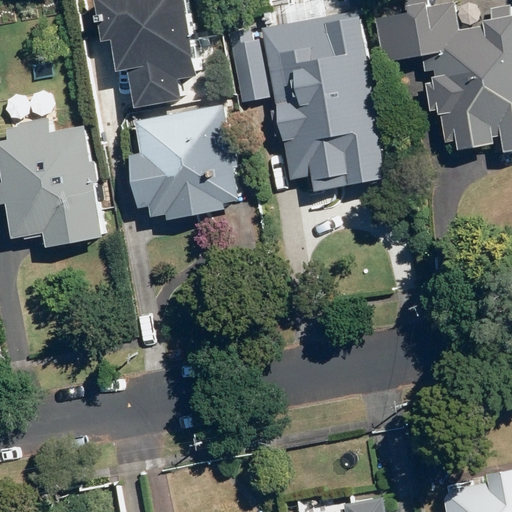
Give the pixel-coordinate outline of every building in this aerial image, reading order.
[(142,69),(147,103),(198,95),(195,76),(211,74),(198,0),(105,0),(112,42),(123,40),(128,71),(142,69)] [(511,7),(497,10),(499,23),(465,29),(461,3),(437,7),(435,0),(410,0),(412,11),(384,16),(392,61),(439,53),(443,75),(440,75),(441,80),(433,81),(438,110),(446,108),(447,114),(449,113),(454,140),(465,138),(467,148),(503,142),(502,135),(509,133),(511,150),(511,7)] [(397,175),(376,66),(382,65),(377,37),(345,43),(348,60),(307,68),(304,49),(278,54),(276,47),(263,50),(259,28),(237,32),(250,102),(284,95),(297,166),(318,162),(321,178),(355,171),(358,183),(397,175)] [(59,129),(57,116),(19,122),(15,100),(0,102),(0,148),(6,147),(22,236),(53,231),(56,245),(112,235),(92,123),(59,129)] [(249,198),(231,102),(143,118),(149,151),(139,153),(149,205),(158,204),(161,215),(176,212),(177,217),(236,207),(234,201),(249,198)] [(511,511),(511,468),(495,471),(497,479),(458,486),(451,497),(454,511),(511,511)] [(384,511),(381,495),(345,502),(347,511),(384,511)]
